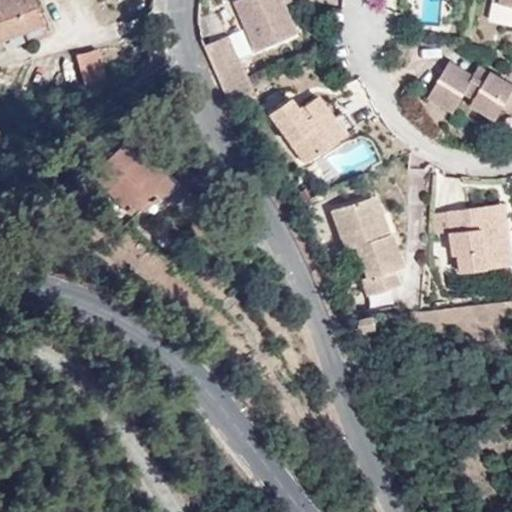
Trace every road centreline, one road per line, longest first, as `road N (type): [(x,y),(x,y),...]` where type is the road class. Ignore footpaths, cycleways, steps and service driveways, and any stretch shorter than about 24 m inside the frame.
road 1 (residential): [(397,511),(370,467),(298,269),(197,90),(184,57),(179,0)]
road 2 (tertiary): [(303,511),(164,345),(84,301),(0,276)]
road 3 (residential): [(0,352),(57,361),(92,395),(161,511)]
